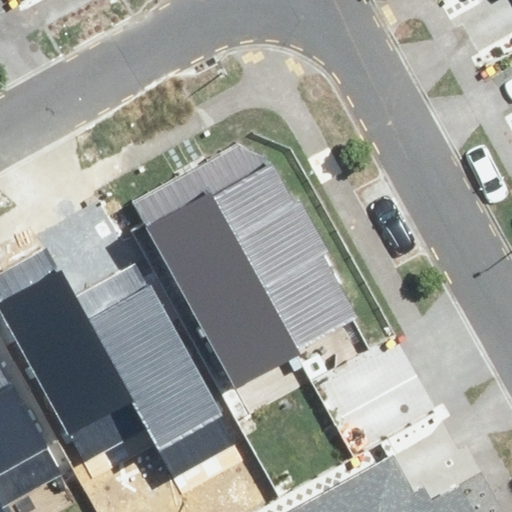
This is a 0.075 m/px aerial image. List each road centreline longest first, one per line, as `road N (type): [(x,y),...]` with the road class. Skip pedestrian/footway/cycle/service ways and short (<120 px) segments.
road 1 (residential): [(319,0),(511,336)]
road 2 (residential): [(0,131),(241,0)]
